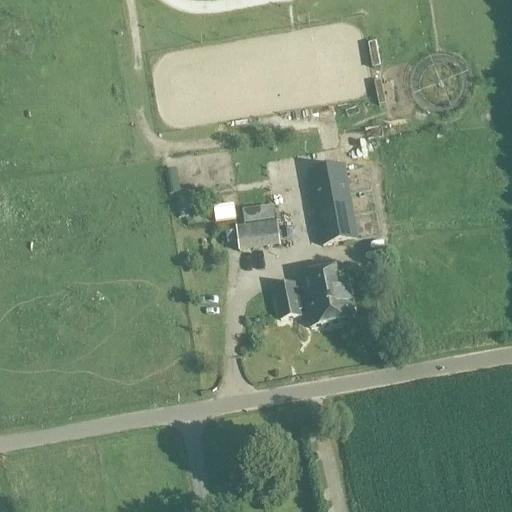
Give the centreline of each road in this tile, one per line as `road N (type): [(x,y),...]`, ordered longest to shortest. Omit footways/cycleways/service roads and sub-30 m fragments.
road 1 (unclassified): [(188,415),(511,356)]
road 2 (unclassified): [(0,445),(188,415)]
